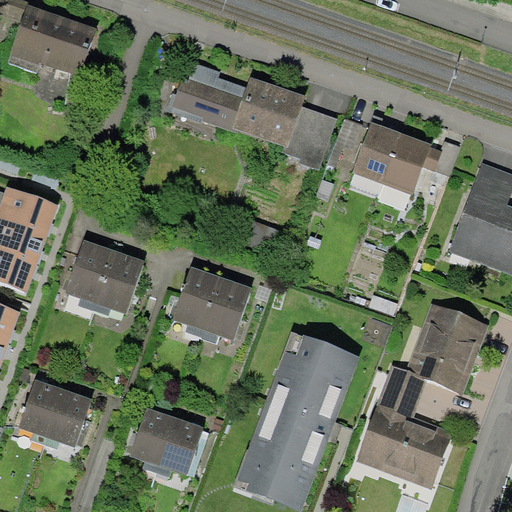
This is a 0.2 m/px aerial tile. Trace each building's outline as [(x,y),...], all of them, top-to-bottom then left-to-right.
[(99,30),(11,0),(0,0),(0,29),(1,29),(5,17),(21,22),(8,60),(80,85),(99,30)] [(219,74),(188,63),(172,107),(202,117),(201,121),(283,150),(289,152),(305,108),(308,97),(251,78),(247,90),(217,80),(219,74)] [(337,120),(305,108),(289,152),(283,150),(281,158),(319,171),(337,120)] [(363,127),(343,120),(325,170),(334,173),(343,148),(354,152),(363,127)] [(387,126),(372,121),(353,174),(414,196),(433,143),(416,137),(387,126)] [(511,197),(511,174),(483,164),(450,253),(511,275),(511,208),(509,207),(511,197)] [(2,187),(0,193),(0,285),(29,295),(35,276),(43,252),(53,221),(58,205),(2,187)] [(275,232),(240,218),(231,241),(266,255),(275,232)] [(144,260),(82,241),(65,295),(127,314),(144,260)] [(252,286),(190,267),(173,321),(235,340),(252,286)] [(0,303),(0,364),(3,357),(13,327),(19,311),(0,303)] [(488,325),(431,304),(406,372),(427,380),(462,393),(488,325)] [(301,511),(360,358),(293,334),(233,490),(292,511),(301,511)] [(427,380),(406,372),(393,367),(358,461),(432,488),(452,435),(412,420),(427,380)] [(47,383),(32,379),(15,433),(77,452),(94,398),(76,392),(47,383)] [(161,413),(146,408),(129,462),(191,481),(208,428),(189,422),(161,413)]
